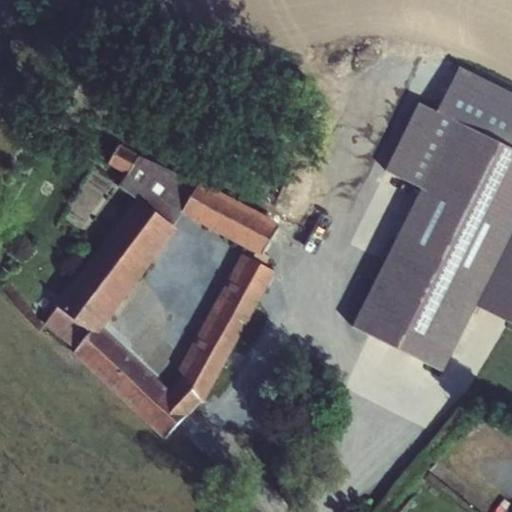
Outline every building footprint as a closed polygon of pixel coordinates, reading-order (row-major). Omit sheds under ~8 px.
[(511,148),(511,232),(475,306),(511,324),(511,93),(460,67),(438,112),(511,148)] [(511,232),(511,148),(438,112),(420,103),(386,170),(421,188),(352,326),(442,371),(475,306),(511,232)] [(136,200),(173,227),(181,214),(244,248),(260,257),(262,254),(279,224),(199,182),(198,186),(118,148),(108,165),(126,176),(118,187),(136,200)] [(57,307),(44,326),(74,351),(72,353),(163,440),(202,402),(183,378),(168,392),(101,329),(176,230),(173,227),(136,200),(56,307),(57,307)] [(260,257),(244,248),(241,255),(265,268),(270,259),(262,254),(260,257)] [(183,378),(202,402),(203,403),(275,273),(265,268),(241,255),(240,255),(178,370),(183,378)]
